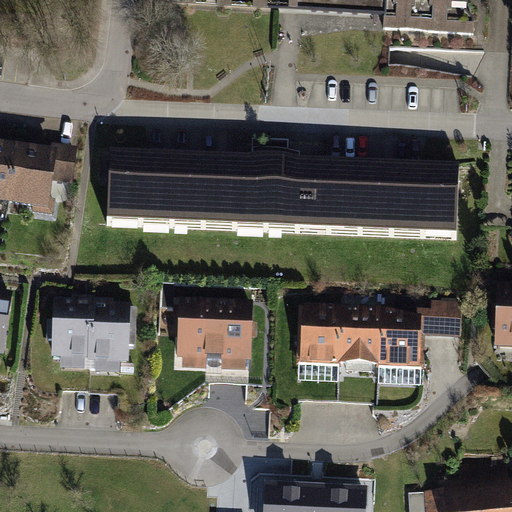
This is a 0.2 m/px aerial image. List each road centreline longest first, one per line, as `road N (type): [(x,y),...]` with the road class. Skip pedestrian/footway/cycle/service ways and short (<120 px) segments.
road 1 (residential): [(123,0),(114,76),(96,104),(0,92)]
road 2 (residential): [(0,431),(203,446)]
